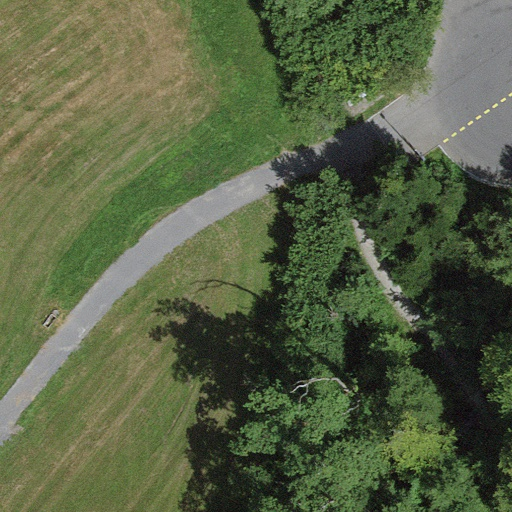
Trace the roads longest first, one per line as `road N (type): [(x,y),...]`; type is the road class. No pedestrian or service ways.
road 1 (track): [(346,157),(272,168),(164,234),(0,424)]
road 2 (track): [(346,157),(369,248),(428,333)]
road 3 (track): [(497,67),(346,157)]
